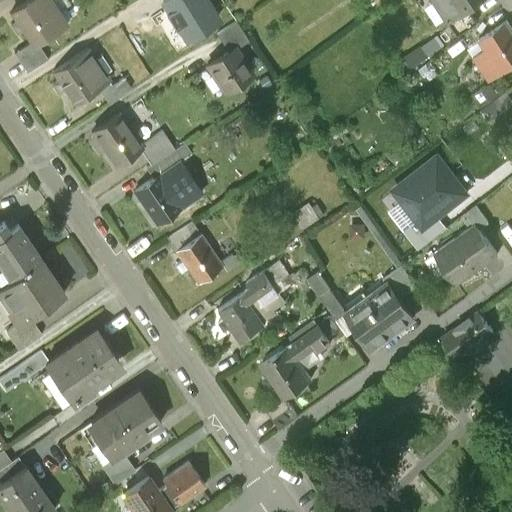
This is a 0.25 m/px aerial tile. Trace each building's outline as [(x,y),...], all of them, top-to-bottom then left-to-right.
[(35,49),(38,46),(70,24),(62,12),(70,7),(65,0),(36,0),(12,17),(16,23),(13,24),(18,31),(21,29),(30,43),(35,49)] [(217,16),(206,0),(163,0),(168,7),(165,10),(175,26),(178,23),(186,36),(217,16)] [(432,0),(449,24),(484,0),(432,0)] [(511,63),(511,31),(503,20),(479,37),(487,48),(475,56),(491,79),(511,63)] [(229,49),(236,43),(245,37),(234,22),(218,34),(229,49)] [(442,48),(435,38),(404,59),(411,69),(442,48)] [(30,43),(16,53),(29,72),(47,59),(38,46),(35,49),(30,43)] [(211,62),(231,88),(256,69),(236,43),(229,49),(211,62)] [(99,87),(109,80),(87,47),(54,70),(52,71),(59,81),(55,84),(61,92),(65,89),(75,104),(99,87)] [(29,72),(36,82),(52,71),(54,70),(47,59),(29,72)] [(109,80),(99,87),(109,102),(130,88),(123,78),(113,85),(109,80)] [(491,120),(511,104),(511,93),(509,89),(483,109),(491,120)] [(122,114),(92,136),(96,141),(91,145),(102,160),(107,155),(116,167),(142,148),(145,146),(143,144),(122,114)] [(142,148),(154,163),(174,148),(161,130),(143,144),(145,146),(142,148)] [(185,140),(174,148),(154,163),(149,166),(156,176),(162,172),(192,151),(185,140)] [(437,213),(466,191),(437,155),(394,188),(417,218),(423,225),(437,213)] [(184,202),(162,172),(156,176),(136,191),(140,197),(136,201),(144,213),(149,209),(158,221),(184,202)] [(309,201),(291,213),(302,228),(320,216),(309,201)] [(477,222),(481,227),(491,220),(478,201),(467,208),(477,222)] [(447,226),(437,213),(423,225),(417,218),(404,228),(418,248),(447,226)] [(0,262),(0,280),(5,287),(48,257),(22,221),(16,225),(11,218),(0,225),(0,260),(1,262),(0,262)] [(178,247),(201,231),(192,220),(170,236),(178,247)] [(458,285),(501,255),(481,227),(477,222),(434,252),(458,285)] [(178,247),(176,249),(183,259),(177,263),(183,271),(189,267),(198,279),(222,261),(201,231),(178,247)] [(32,314),(70,288),(48,257),(5,287),(19,306),(12,311),(20,323),(32,314)] [(280,259),(268,267),(278,281),(290,273),(280,259)] [(297,276),(305,288),(313,282),(310,276),(302,265),(290,273),(278,281),(282,287),(297,276)] [(252,286),(242,292),(249,302),(261,293),(264,298),(282,287),(278,281),(268,267),(248,280),(252,286)] [(403,268),(389,277),(402,296),(416,287),(403,268)] [(313,282),(320,292),(330,286),(319,270),(310,276),(313,282)] [(389,277),(344,308),(355,324),(369,344),(414,313),(402,296),(389,277)] [(330,286),(320,292),(335,314),(344,308),(330,286)] [(231,328),(240,341),(265,324),(249,302),(242,292),(217,310),(223,317),(218,320),(226,331),(231,328)] [(355,324),(344,308),(335,314),(346,331),(355,324)] [(482,312),(446,337),(459,356),(496,331),(482,312)] [(32,314),(20,323),(9,331),(21,348),(44,331),(32,314)] [(320,324),(261,364),(269,376),(264,379),(272,390),(276,387),(284,399),(313,379),(300,359),(318,346),(320,349),(332,341),(320,324)] [(47,364),(45,366),(71,403),(94,387),(91,383),(122,361),(98,328),(47,364)] [(0,380),(0,385),(5,393),(45,366),(47,364),(40,353),(0,380)] [(117,409),(139,440),(163,423),(141,392),(117,409)] [(139,440),(117,409),(83,433),(105,464),(123,451),(139,440)] [(123,451),(105,464),(119,484),(137,471),(123,451)] [(0,471),(6,480),(24,466),(17,456),(8,462),(0,467),(0,471)] [(147,476),(120,495),(132,511),(174,511),(171,507),(202,485),(187,464),(164,481),(166,484),(158,490),(147,476)] [(6,480),(0,483),(0,502),(7,511),(44,511),(53,506),(24,466),(6,480)]
